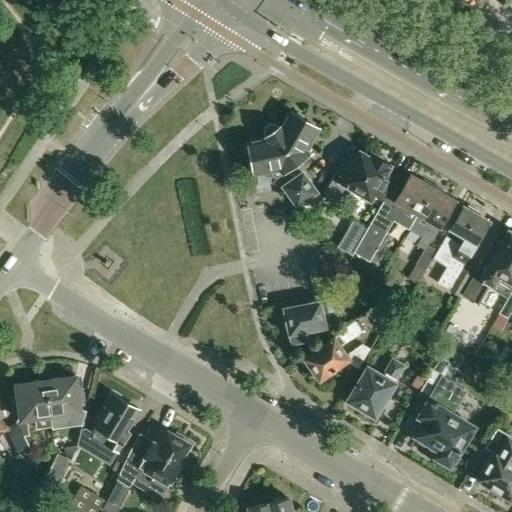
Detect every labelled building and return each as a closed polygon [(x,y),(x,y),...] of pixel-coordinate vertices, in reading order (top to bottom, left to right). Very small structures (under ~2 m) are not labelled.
[(249,151),(252,154),(255,172),(272,168),(277,174),(288,168),(291,168),(297,165),(297,161),(315,149),(311,141),(319,126),(304,118),(303,115),(299,112),(295,113),(293,112),(284,125),(283,124),(280,124),(276,122),(270,122),(266,124),(265,130),(266,135),(265,137),(266,139),(249,142),(250,147),(249,151)] [(374,194),(385,200),(387,196),(398,178),(387,171),(391,165),(388,164),(389,159),(387,155),(384,153),(380,154),(376,156),(373,155),(372,157),(361,151),(356,160),(351,157),(349,162),(347,161),(341,172),(337,170),(324,194),(336,202),(342,192),(347,194),(351,187),(356,190),(356,189),(372,198),(374,194)] [(304,171),(285,185),(281,188),(295,208),(319,191),(304,171)] [(395,201),(387,196),(385,200),(354,251),(370,260),(393,220),(409,229),(418,214),(436,183),(425,177),(423,180),(411,173),(395,201)] [(418,214),(409,229),(420,236),(416,245),(424,249),(427,244),(428,244),(430,242),(431,243),(432,241),(433,241),(457,200),(444,193),(446,189),(436,183),(418,214)] [(437,249),(432,259),(446,267),(458,274),(449,289),(461,296),(475,272),(464,265),(465,262),(489,220),(478,213),(480,210),(468,204),(467,207),(464,206),(451,228),(465,236),(461,243),(447,235),(438,250),(437,249)] [(475,271),(475,272),(461,296),(477,305),(487,287),(506,298),(511,288),(511,233),(509,232),(484,275),(475,271)] [(417,284),(431,259),(437,249),(428,244),(427,244),(424,249),(408,278),(417,284)] [(511,288),(506,298),(497,313),(507,319),(511,310),(511,288)] [(383,303),(398,314),(407,300),(391,290),(383,303)] [(358,292),(325,298),(285,306),(287,318),(284,322),(285,328),(289,329),(292,343),(310,339),(308,329),(326,325),(324,313),(336,311),(335,308),(360,303),(358,292)] [(344,329),(351,339),(362,332),(361,331),(364,329),(358,321),(356,322),(355,321),(344,329)] [(338,334),(304,357),(312,367),(310,372),(313,376),(318,376),(321,379),(347,361),(358,368),(370,349),(362,344),(348,354),(342,345),(345,343),(351,339),(344,329),(338,334)] [(448,344),(444,350),(455,357),(459,351),(448,344)] [(511,350),(505,346),(499,355),(505,359),(511,350)] [(424,420),(415,434),(440,449),(435,456),(449,464),(452,458),(454,459),(474,425),(454,414),(467,391),(454,383),(455,382),(445,376),(451,365),(452,362),(441,355),(433,369),(427,379),(420,390),(418,393),(428,399),(418,416),(424,420)] [(362,407),(375,415),(396,377),(403,365),(392,359),(385,372),(384,371),(382,375),(368,367),(349,400),(352,401),(353,406),(357,408),(362,407)] [(411,384),(420,390),(427,379),(418,373),(411,384)] [(51,414),(83,410),(82,404),(84,404),(82,387),(78,387),(76,375),(61,377),(59,376),(52,376),(51,379),(47,380),(51,414)] [(26,419),(35,418),(37,429),(53,427),(51,414),(47,380),(42,380),(40,378),(34,379),(32,382),(16,384),(18,396),(14,396),(16,413),(18,412),(19,418),(21,418),(21,420),(16,421),(24,436),(28,434),(26,419)] [(88,435),(117,452),(118,452),(130,431),(126,429),(138,408),(115,394),(107,408),(105,406),(99,416),(101,417),(96,426),(94,425),(91,431),(88,435)] [(511,439),(508,438),(510,434),(497,426),(485,446),(493,452),(478,478),(499,490),(500,494),(506,498),(511,497),(511,498),(511,439)] [(132,445),(124,465),(118,477),(113,487),(124,494),(130,484),(131,482),(135,474),(149,482),(154,473),(171,483),(172,481),(182,464),(179,462),(184,452),(187,454),(194,441),(178,432),(175,435),(160,427),(152,441),(139,434),(132,445)] [(76,443),(64,444),(64,448),(65,451),(72,454),(76,443)] [(57,451),(52,460),(65,465),(69,456),(57,451)] [(120,475),(124,465),(116,461),(111,470),(120,475)] [(80,485),(68,506),(78,511),(97,511),(105,499),(80,485)] [(33,494),(29,501),(38,506),(42,500),(33,494)] [(288,498),(269,503),(271,511),(299,511),(298,508),(293,509),(290,499),(288,498)] [(70,511),(50,502),(46,510),(45,511),(70,511)] [(271,511),(269,503),(249,507),(248,509),(248,511),(271,511)]
